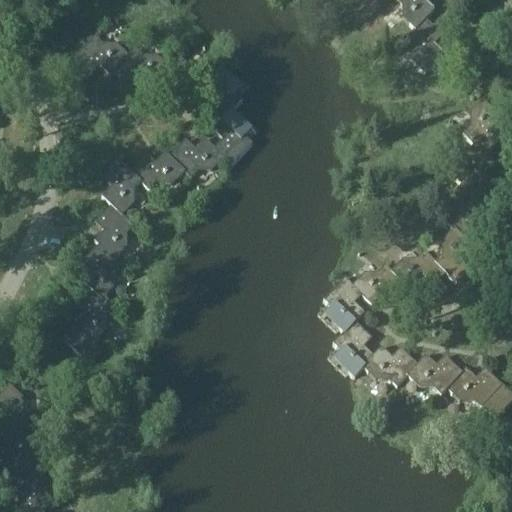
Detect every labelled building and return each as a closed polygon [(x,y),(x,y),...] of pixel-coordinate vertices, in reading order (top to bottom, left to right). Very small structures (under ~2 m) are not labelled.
[(394,0),(401,7),(401,20),(413,32),(414,33),(425,22),(434,13),(430,9),(426,13),(420,7),(426,0),(394,0)] [(413,32),(403,43),(411,50),(411,64),(424,77),(443,57),(439,53),(436,57),(430,51),(442,38),(451,29),(441,19),(432,29),(425,22),(414,33),(413,32)] [(81,69),(72,78),(82,88),(91,78),(103,65),(109,71),(106,75),(110,79),(114,74),(129,58),(128,58),(116,46),(102,47),(94,39),(73,61),(81,69)] [(121,81),(112,90),(122,100),(131,90),(143,78),(149,83),(146,87),(150,91),(159,82),(158,81),(169,70),(168,70),(156,58),(142,59),(134,51),(128,58),(129,58),(114,74),(121,81)] [(169,70),(158,81),(159,82),(175,98),(187,85),(194,91),(190,95),(194,99),(203,90),(202,89),(213,78),(200,66),(186,66),(179,59),(168,70),(169,70)] [(213,78),(202,89),(203,90),(206,93),(209,89),(215,95),(203,108),(220,124),(221,124),(231,113),(231,114),(242,103),(234,95),(233,81),(221,69),(213,78)] [(469,130),(462,138),(473,148),(484,158),(485,158),(501,141),(488,129),(494,123),(498,126),(502,122),(482,103),(469,116),(469,130)] [(220,124),(211,133),(216,137),(219,133),(225,139),(214,151),(224,161),(223,161),(231,169),(252,147),(243,139),(243,125),(231,114),(231,113),(221,124),(220,124)] [(169,160),(184,175),(190,182),(198,174),(211,174),(223,161),(224,161),(214,151),(204,141),(200,145),(204,149),(198,155),(185,143),(169,160)] [(461,174),(454,182),(460,188),(461,187),(476,202),(477,202),(493,185),(480,173),(486,167),(490,171),(494,166),(485,158),(484,158),(473,148),(461,160),(461,174)] [(130,174),(129,174),(140,185),(151,196),(158,188),(172,188),(184,175),(169,160),(165,155),(161,159),(164,163),(158,169),(146,157),(130,174)] [(105,196),(101,200),(110,208),(111,208),(121,219),(122,218),(134,206),(133,192),(140,185),(129,174),(130,174),(119,163),(102,181),(115,193),(109,199),(105,196)] [(449,214),(442,221),(452,232),(453,231),(464,242),(471,235),(480,244),(490,234),(480,225),(468,213),(474,207),(477,210),(481,206),(477,202),(476,202),(461,187),(460,188),(449,200),(449,214)] [(97,240),(94,244),(98,248),(114,263),(126,250),(126,236),(133,229),(122,218),(121,219),(111,208),(110,208),(94,225),(107,237),(101,243),(97,240)] [(434,265),(445,276),(455,287),(472,269),(460,257),(466,251),(469,254),(473,250),(464,242),(453,231),(452,232),(441,244),(441,258),(434,265)] [(85,280),(81,284),(90,292),(91,292),(102,303),(102,302),(114,290),(113,276),(121,268),(114,263),(98,248),(82,265),(94,277),(89,283),(85,280)] [(391,274),(390,275),(406,290),(405,290),(410,294),(414,290),(410,287),(416,281),(429,293),(438,302),(448,292),(438,283),(445,276),(434,265),(424,254),(416,262),(402,262),(391,274)] [(351,288),(351,289),(361,298),(360,299),(371,309),(374,304),(371,301),(377,295),(389,307),(405,290),(406,290),(390,275),(391,274),(384,268),(383,269),(377,276),(363,276),(351,288)] [(328,297),(323,303),(331,311),(331,325),(343,336),(354,325),(354,326),(363,317),(359,313),(355,316),(349,310),(360,299),(361,298),(351,289),(351,288),(344,281),(328,297)] [(77,324),(74,328),(94,347),(106,334),(106,320),(113,313),(102,302),(102,303),(91,292),(90,292),(74,309),(87,321),(81,327),(77,324)] [(343,336),(332,347),(340,355),(341,369),(354,381),(362,372),(362,371),(372,360),(368,357),(365,360),(359,354),(371,342),(354,326),(354,325),(343,336)] [(74,328),(60,342),(80,361),(94,347),(74,328)] [(372,360),(362,371),(362,372),(375,384),(388,383),(396,391),(407,380),(406,379),(416,368),(399,352),(387,364),(381,359),(385,355),(380,351),(372,360)] [(416,368),(406,379),(407,380),(419,392),(433,392),(440,399),(447,392),(460,376),(444,360),(432,373),(426,367),(429,363),(425,359),(416,368)] [(460,376),(447,392),(459,404),(473,404),(480,411),(501,389),(484,373),(472,385),(465,379),(469,375),(465,372),(460,376)] [(19,432),(30,421),(22,414),(22,400),(9,388),(0,396),(0,410),(3,414),(0,417),(0,435),(8,443),(19,432)] [(511,399),(501,389),(480,411),(494,425),(511,405),(511,399)] [(31,444),(19,432),(8,443),(0,450),(0,452),(3,455),(7,452),(13,458),(1,470),(18,486),(18,487),(33,471),(33,472),(39,465),(32,458),(31,444)] [(18,487),(18,486),(13,491),(17,495),(21,491),(27,497),(15,510),(17,511),(46,511),(53,504),(46,497),(45,483),(33,472),(33,471),(18,487)]
